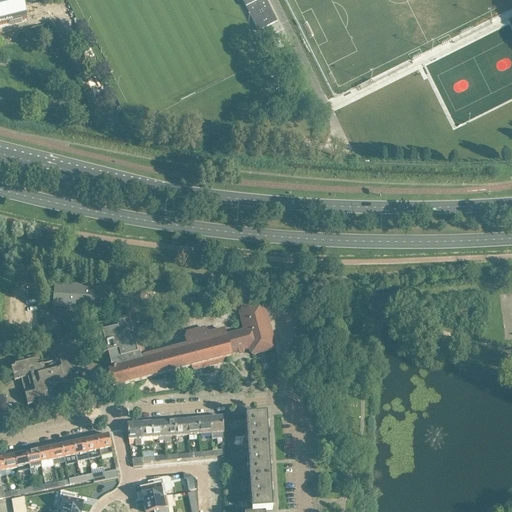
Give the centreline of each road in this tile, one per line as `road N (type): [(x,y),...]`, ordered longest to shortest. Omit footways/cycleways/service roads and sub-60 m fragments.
road 1 (primary): [(511,206),(416,211),(206,200),(0,154)]
road 2 (primary): [(0,190),(204,233),(363,244),(511,240)]
road 3 (residential): [(304,511),(293,401),(113,416)]
